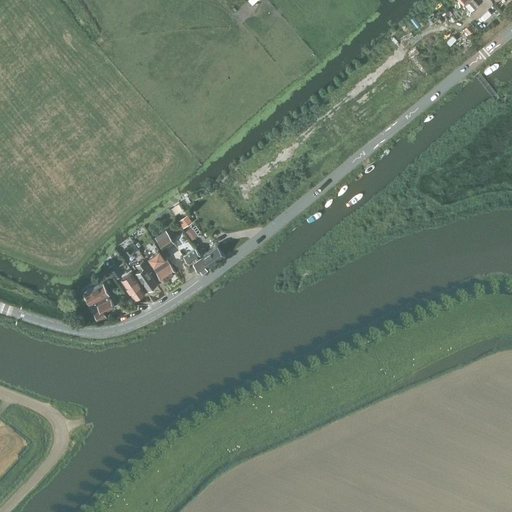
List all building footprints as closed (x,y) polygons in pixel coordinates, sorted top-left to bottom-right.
[(183,227),(191,221),(188,216),(180,221),(183,227)] [(197,235),(192,227),(186,231),(191,239),(197,235)] [(165,230),(155,237),(157,241),(167,234),(165,230)] [(168,234),(167,234),(157,241),(163,250),(174,243),(168,234)] [(195,246),(183,255),(189,263),(193,261),(201,272),(225,254),(217,243),(201,255),(195,246)] [(131,256),(138,251),(133,244),(126,249),(131,256)] [(159,249),(148,257),(154,265),(153,266),(162,281),(176,271),(166,257),(164,258),(159,249)] [(135,273),(148,291),(157,284),(144,266),(147,265),(143,259),(135,264),(139,270),(135,273)] [(117,278),(121,275),(113,263),(108,266),(117,278)] [(121,279),(135,299),(145,291),(131,272),(121,279)] [(96,290),(94,286),(81,293),(87,306),(108,295),(103,286),(96,290)] [(99,308),(93,311),(98,321),(106,316),(104,311),(115,306),(110,297),(97,304),(99,308)] [(15,437),(10,440),(19,450),(23,447),(15,437)]
